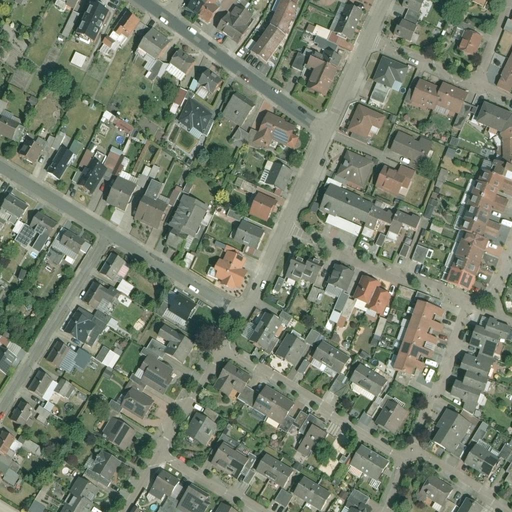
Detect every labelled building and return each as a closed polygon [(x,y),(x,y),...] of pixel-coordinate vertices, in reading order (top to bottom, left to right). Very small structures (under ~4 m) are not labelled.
[(116,3),(112,0),(99,0),(88,15),(100,24),(116,3)] [(220,5),(213,0),(187,0),(184,6),(208,22),(220,5)] [(223,0),(220,7),(224,10),(230,0),(239,6),(243,0),(223,0)] [(394,38),(409,45),(417,28),(415,27),(420,16),(418,16),(425,0),(424,0),(403,0),(400,10),(408,13),(403,23),(401,22),(394,38)] [(267,25),(248,52),(263,63),(282,36),(295,8),(278,1),(267,25)] [(363,12),(345,4),(333,28),(350,37),(363,12)] [(236,44),(254,20),(236,6),(218,31),(236,44)] [(155,66),(170,44),(127,15),(112,36),(126,46),(134,35),(145,43),(137,53),(155,66)] [(511,18),(510,23),(508,22),(503,32),(511,36),(511,18)] [(456,52),(475,60),(483,40),(474,36),(476,30),(457,22),(454,29),(464,33),(456,52)] [(318,49),(320,43),(324,45),(330,33),(309,24),(305,32),(310,34),(306,44),(318,49)] [(309,55),(302,71),(329,84),(344,53),(327,46),(320,61),(309,55)] [(193,63),(173,47),(160,63),(180,79),(193,63)] [(75,52),(70,63),(81,69),(86,58),(75,52)] [(511,55),(497,89),(511,95),(511,92),(511,55)] [(402,86),(409,71),(382,59),(371,82),(377,85),(373,93),(387,99),(395,83),(402,86)] [(204,99),(218,81),(202,69),(188,87),(195,93),(191,99),(178,92),(169,106),(193,118),(203,100),(204,99)] [(443,85),(441,90),(419,81),(415,93),(409,90),(404,102),(433,113),(435,108),(466,120),(471,108),(463,105),(467,95),(443,85)] [(252,103),(233,88),(222,101),(217,107),(235,123),(252,103)] [(439,279),(468,290),(488,238),(496,241),(501,229),(487,224),(492,212),(503,217),(508,204),(495,199),(498,191),(511,196),(511,194),(511,116),(511,115),(481,103),(473,124),(494,132),(501,157),(498,164),(491,162),(487,173),(481,171),(439,279)] [(385,120),(359,107),(347,132),(352,135),(350,139),(365,146),(373,129),(379,132),(385,120)] [(295,124),(257,113),(250,139),(288,150),(295,124)] [(3,116),(0,120),(0,135),(15,144),(24,129),(3,116)] [(128,136),(134,130),(120,118),(114,124),(128,136)] [(422,174),(432,145),(398,133),(391,153),(411,161),(408,169),(422,174)] [(35,165),(46,148),(31,137),(19,154),(35,165)] [(373,165),(347,152),(333,182),(346,187),(348,183),(362,189),(373,165)] [(74,164),(59,154),(48,170),(63,180),(74,164)] [(76,183),(91,195),(108,173),(93,161),(76,183)] [(279,192),(288,172),(270,164),(262,184),(279,192)] [(153,166),(148,177),(154,180),(160,169),(153,166)] [(375,188),(398,198),(402,189),(408,191),(415,174),(401,167),(397,175),(397,176),(383,170),(375,188)] [(435,187),(442,189),(448,172),(441,170),(435,187)] [(125,215),(136,191),(117,182),(106,206),(125,215)] [(175,187),(168,204),(173,207),(180,189),(175,187)] [(364,226),(373,206),(329,187),(319,211),(351,225),(352,221),(364,226)] [(27,204),(6,191),(0,201),(0,213),(16,223),(27,204)] [(205,202),(186,195),(168,242),(182,248),(188,232),(192,234),(205,202)] [(266,222),(275,201),(262,195),(257,206),(248,202),(244,212),(266,222)] [(168,210),(144,197),(133,217),(157,230),(168,210)] [(423,216),(429,219),(437,203),(431,200),(423,216)] [(47,238),(56,224),(36,209),(26,223),(47,238)] [(397,213),(396,217),(372,209),(365,230),(374,233),(377,223),(391,228),(388,234),(398,237),(402,227),(416,232),(420,221),(397,213)] [(254,252),(263,234),(236,221),(228,239),(254,252)] [(440,235),(442,229),(431,225),(429,231),(440,235)] [(85,241),(67,229),(58,243),(75,255),(85,241)] [(382,248),(384,236),(378,235),(375,246),(382,248)] [(401,245),(399,257),(406,258),(409,247),(401,245)] [(411,261),(423,265),(428,250),(416,246),(411,261)] [(125,263),(111,252),(98,269),(112,280),(125,263)] [(189,265),(193,257),(187,254),(183,262),(189,265)] [(224,264),(221,261),(210,276),(227,289),(237,274),(233,271),(239,262),(230,256),(224,264)] [(302,262),(287,260),(285,277),(301,279),(302,273),(314,275),(316,259),(303,257),(302,262)] [(351,274),(329,265),(323,282),(345,290),(351,274)] [(272,292),(278,294),(284,280),(278,278),(272,292)] [(377,285),(356,278),(348,298),(368,306),(366,310),(383,317),(390,299),(374,293),(377,285)] [(108,291),(93,280),(80,299),(95,309),(108,291)] [(312,287),(306,300),(314,303),(319,291),(312,287)] [(186,322),(196,307),(177,295),(167,310),(186,322)] [(431,311),(410,304),(390,365),(409,371),(410,368),(421,372),(423,365),(413,362),(416,353),(426,357),(428,351),(418,347),(420,340),(431,344),(433,337),(423,334),(426,326),(436,329),(438,322),(428,319),(431,311)] [(92,321),(78,312),(66,330),(80,339),(92,321)] [(262,352),(280,321),(264,312),(246,342),(262,352)] [(372,347),(379,348),(384,320),(377,318),(372,347)] [(483,395),(499,345),(503,346),(509,327),(486,319),(482,332),(470,328),(463,349),(473,352),(472,357),(462,354),(456,372),(466,375),(462,386),(449,382),(444,397),(460,403),(457,412),(472,416),(479,394),(483,395)] [(167,326),(161,335),(177,344),(171,353),(181,360),(195,338),(187,332),(184,337),(167,326)] [(307,344),(287,332),(273,353),(293,366),(307,344)] [(346,357),(317,340),(308,355),(336,372),(346,357)] [(58,369),(71,351),(56,341),(44,360),(58,369)] [(0,371),(4,374),(15,356),(0,346),(0,371)] [(100,363),(108,350),(102,347),(94,360),(100,363)] [(83,370),(90,355),(77,349),(70,364),(83,370)] [(107,379),(119,357),(108,351),(100,365),(106,368),(102,376),(107,379)] [(168,371),(147,357),(139,369),(140,370),(144,373),(141,378),(163,392),(170,380),(165,377),(168,371)] [(296,372),(303,376),(309,364),(303,361),(296,372)] [(219,362),(202,387),(219,398),(228,383),(232,386),(226,395),(278,429),(291,409),(260,388),(253,397),(242,389),(248,381),(219,362)] [(386,381),(357,363),(348,379),(377,396),(386,381)] [(40,400),(52,380),(38,371),(26,391),(40,400)] [(341,399),(347,387),(343,385),(346,378),(338,374),(328,393),(341,399)] [(64,382),(57,394),(68,401),(75,389),(64,382)] [(152,403),(130,388),(119,405),(141,420),(152,403)] [(36,408),(21,398),(10,416),(24,425),(36,408)] [(402,408),(386,398),(372,424),(388,433),(402,408)] [(42,409),(40,408),(33,419),(43,424),(54,407),(47,402),(42,409)] [(372,418),(377,407),(372,404),(366,415),(372,418)] [(447,455),(469,419),(446,405),(424,441),(447,455)] [(218,421),(202,411),(186,434),(203,445),(218,421)] [(327,430),(300,415),(293,427),(305,434),(294,453),(309,462),(327,430)] [(106,420),(94,438),(119,454),(131,435),(106,420)] [(0,453),(6,457),(17,437),(1,427),(0,429),(0,453)] [(244,458),(219,442),(209,458),(234,473),(244,458)] [(495,459),(469,443),(457,462),(484,478),(495,459)] [(384,462),(358,446),(348,463),(374,479),(384,462)] [(119,464),(102,453),(89,473),(107,483),(119,464)] [(290,471),(262,453),(251,470),(279,488),(290,471)] [(511,454),(496,482),(511,491),(511,489),(511,454)] [(177,477),(160,467),(149,485),(165,495),(177,477)] [(81,511),(97,486),(77,474),(67,491),(72,494),(60,511),(81,511)] [(326,494),(296,476),(287,491),(317,509),(326,494)] [(447,491),(425,478),(414,497),(436,509),(447,491)] [(197,511),(207,496),(190,486),(177,508),(184,511),(197,511)] [(274,502),(285,508),(292,496),(280,490),(274,502)] [(36,503),(47,511),(54,501),(42,494),(36,503)] [(476,511),(477,510),(461,500),(453,511),(476,511)] [(26,511),(27,511),(43,511),(45,510),(33,502),(26,511)]
